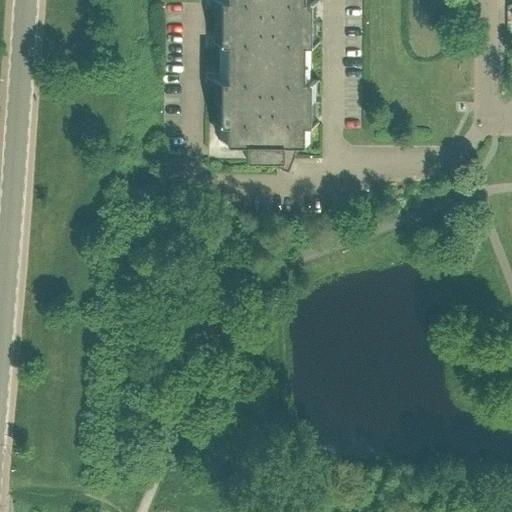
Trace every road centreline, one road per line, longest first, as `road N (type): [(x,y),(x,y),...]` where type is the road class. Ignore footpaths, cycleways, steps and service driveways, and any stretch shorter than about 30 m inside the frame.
road 1 (tertiary): [(0,350),(26,0)]
road 2 (residential): [(332,159),(319,176),(291,185),(213,185),(200,176),(191,158),(193,12)]
road 3 (residential): [(332,159),(362,164),(464,149),(497,113)]
road 4 (residential): [(333,0),(332,159)]
